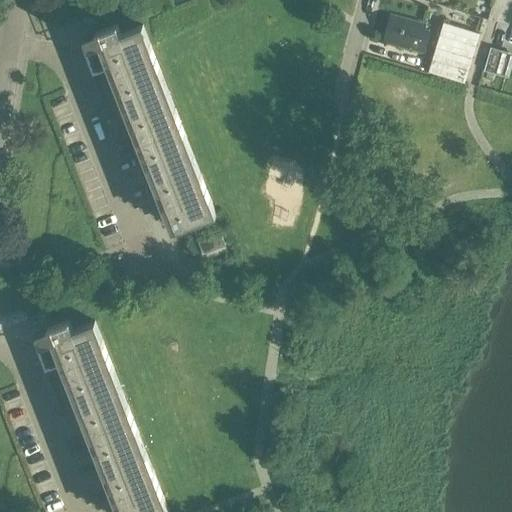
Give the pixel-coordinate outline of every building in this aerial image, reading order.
[(419,53),(425,54),(431,32),(425,30),(426,25),(393,17),(386,44),(419,53)] [(444,24),(430,74),(465,84),(479,34),(444,24)] [(109,54),(166,203),(177,230),(177,231),(217,216),(143,26),(122,35),(118,25),(85,38),(89,49),(100,45),(104,56),(109,54)] [(496,75),(503,52),(491,48),(485,72),(496,75)] [(222,234),(199,243),(204,255),(227,247),(222,234)] [(166,511),(169,511),(96,322),(74,330),(70,321),(37,333),(41,344),(52,340),(56,352),(61,350),(124,511),(166,511)]
